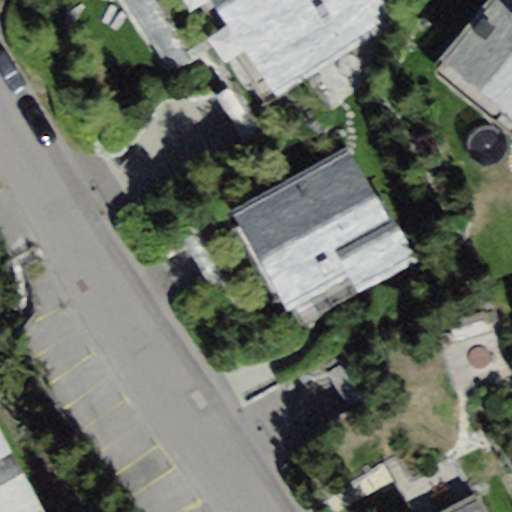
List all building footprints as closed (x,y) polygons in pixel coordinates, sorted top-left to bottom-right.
[(166,0),(127,0),(55,22),(97,158),(204,126),(166,0)] [(230,0),(246,24),(255,19),(291,74),(361,28),(354,17),(371,6),(367,0),(230,0)] [(511,0),(484,0),(422,68),(502,136),(511,126),(511,0)] [(339,145),(250,189),(299,287),(388,242),(339,145)] [(37,511),(0,447),(0,511),(37,511)] [(452,511),(481,511),(476,501),(452,511)]
